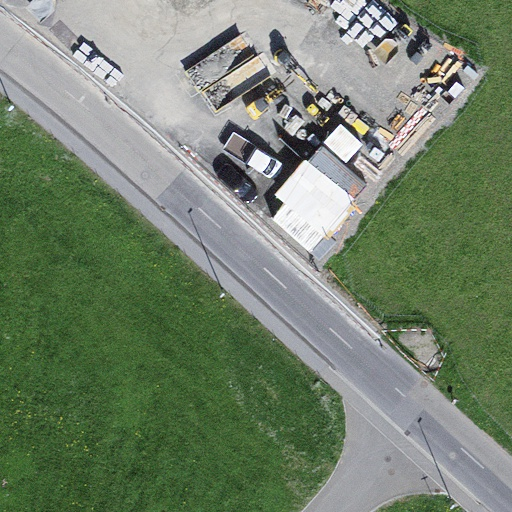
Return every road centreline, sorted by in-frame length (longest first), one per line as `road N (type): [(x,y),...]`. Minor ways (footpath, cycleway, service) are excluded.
road 1 (residential): [(0,45),(424,415)]
road 2 (residential): [(424,415),(340,511)]
